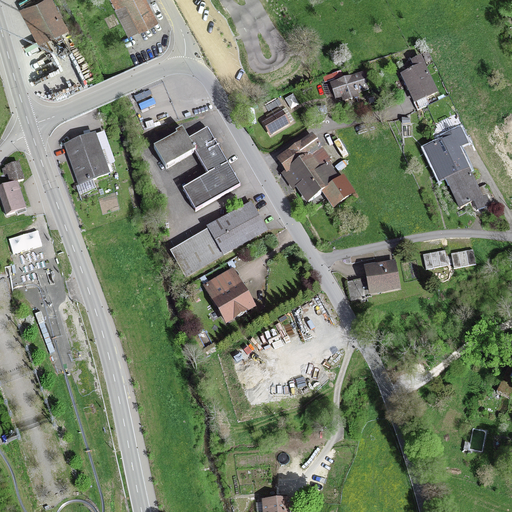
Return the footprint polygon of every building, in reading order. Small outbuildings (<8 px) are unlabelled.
[(64,26),(50,0),(42,0),(29,7),(44,37),(64,26)] [(159,25),(146,0),(112,0),(131,38),(159,25)] [(402,77),(415,106),(440,95),(427,66),(402,77)] [(360,76),(331,86),(339,109),(368,99),(360,76)] [(290,127),(281,112),(261,125),(271,139),(290,127)] [(208,177),(183,191),(196,213),(241,186),(218,147),(208,130),(190,141),(184,132),(182,128),(175,132),(176,135),(153,149),(166,171),(194,154),(208,177)] [(452,141),(426,153),(442,185),(447,183),(460,210),(476,202),(480,212),(490,207),(463,152),(471,148),(462,130),(450,136),(452,141)] [(103,134),(64,148),(77,187),(92,182),(111,176),(107,165),(113,163),(106,145),(103,134)] [(314,138),(276,164),(309,211),(326,200),(335,213),(356,199),(314,138)] [(18,164),(5,168),(10,184),(0,187),(0,188),(9,214),(20,211),(27,208),(18,184),(24,182),(18,164)] [(95,191),(92,182),(77,187),(80,196),(95,191)] [(260,219),(253,204),(207,230),(208,233),(172,252),(186,277),(222,257),(223,260),(269,235),(260,219)] [(474,250),(451,255),(454,270),(477,265),(474,250)] [(445,252),(423,256),(426,271),(448,266),(445,252)] [(396,264),(366,270),(368,280),(371,299),(402,293),(396,264)] [(229,328),(260,310),(236,269),(205,287),(229,328)] [(371,299),(368,280),(348,284),(352,302),(371,299)] [(511,394),(511,379),(506,376),(497,391),(510,398),(511,394)] [(263,511),(291,511),(290,500),(263,502),(263,511)]
